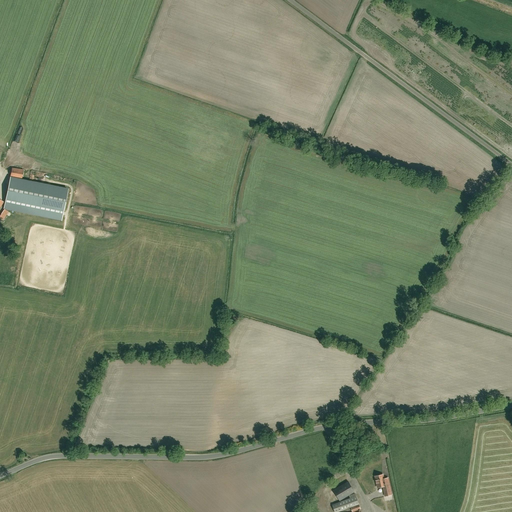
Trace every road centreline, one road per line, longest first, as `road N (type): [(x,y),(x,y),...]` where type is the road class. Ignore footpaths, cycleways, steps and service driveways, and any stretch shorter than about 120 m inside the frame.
road 1 (tertiary): [(0,477),(50,457),(204,458),(305,431),(511,406)]
road 2 (unclassified): [(511,165),(286,0)]
